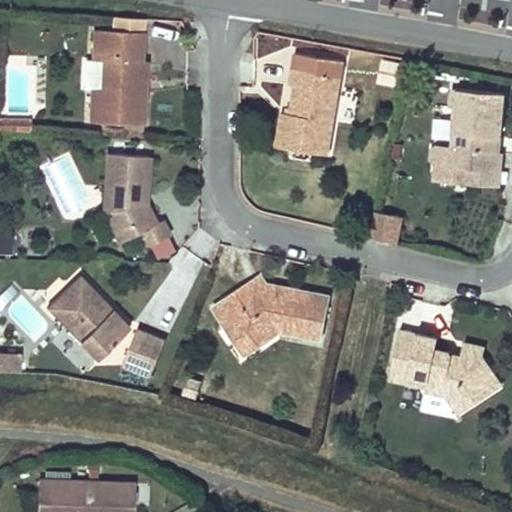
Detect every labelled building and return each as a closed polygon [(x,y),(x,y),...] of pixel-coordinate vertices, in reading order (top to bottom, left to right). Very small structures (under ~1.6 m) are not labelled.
[(114,26),(144,27),(145,16),(114,15),(114,26)] [(142,60),(143,30),(94,28),(93,59),(103,59),(102,88),(92,88),(90,121),(144,124),(146,91),(138,91),(139,85),(146,78),(147,60),(142,60)] [(341,75),(293,67),(290,84),(295,85),(290,113),(281,112),(276,146),(327,155),(341,75)] [(500,136),(504,91),(453,87),(451,106),(456,106),(454,145),(438,144),(434,148),(433,159),(437,163),(435,180),(500,185),(503,152),(499,152),(490,151),(492,136),(500,136)] [(21,124),(0,122),(0,130),(20,132),(21,124)] [(499,152),(500,136),(492,136),(490,151),(499,152)] [(147,193),(150,156),(108,152),(103,211),(115,234),(134,225),(138,233),(144,245),(149,245),(169,235),(161,219),(156,222),(146,202),(140,202),(141,193),(147,193)] [(402,216),(374,210),(369,237),(396,243),(402,216)] [(138,233),(134,225),(115,234),(119,242),(138,233)] [(0,252),(12,253),(13,231),(0,229),(0,252)] [(108,311),(99,302),(103,299),(80,274),(46,307),(96,359),(130,326),(112,308),(108,311)] [(266,283),(261,275),(214,307),(235,339),(249,329),(259,344),(280,330),(322,339),(330,296),(291,288),(276,298),(266,283)] [(291,288),(266,283),(276,298),(291,288)] [(112,308),(103,299),(99,302),(108,311),(112,308)] [(166,339),(137,328),(122,365),(151,376),(166,339)] [(259,344),(249,329),(235,339),(244,354),(259,344)] [(407,376),(416,333),(400,329),(389,379),(427,387),(428,380),(407,376)] [(460,362),(451,360),(451,355),(451,354),(449,351),(435,348),(438,337),(416,333),(407,376),(428,380),(427,387),(426,390),(447,394),(459,412),(501,384),(483,356),(485,347),(464,343),(460,362)] [(0,348),(0,369),(21,371),(22,350),(0,348)] [(202,382),(187,378),(183,392),(197,396),(202,382)] [(87,511),(89,482),(38,480),(37,511),(87,511)] [(133,511),(134,483),(89,482),(87,511),(133,511)] [(137,504),(149,505),(150,482),(139,482),(137,504)]
